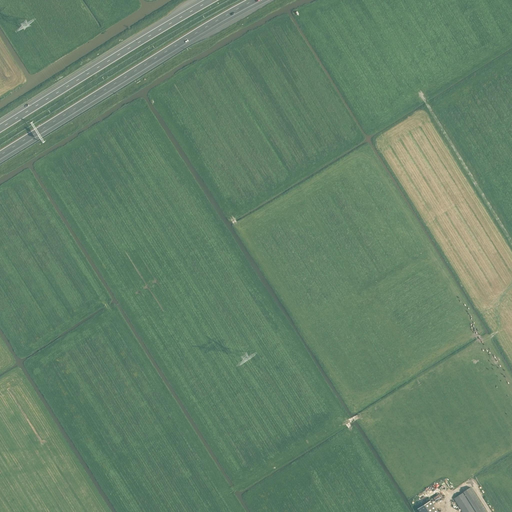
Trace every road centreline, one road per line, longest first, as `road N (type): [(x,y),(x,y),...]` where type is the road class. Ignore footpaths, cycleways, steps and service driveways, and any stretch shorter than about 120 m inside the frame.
road 1 (motorway): [(0,157),(258,0)]
road 2 (motorway): [(211,0),(0,129)]
